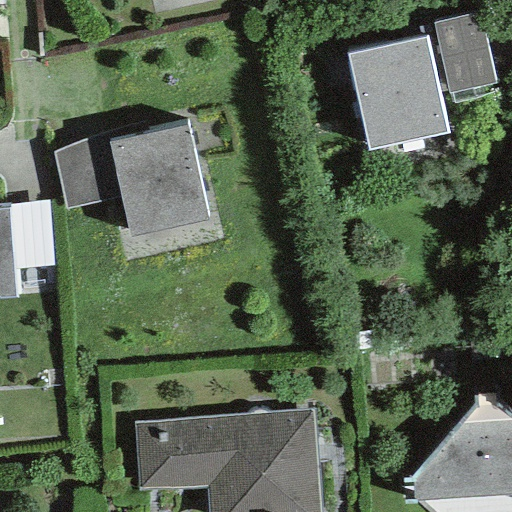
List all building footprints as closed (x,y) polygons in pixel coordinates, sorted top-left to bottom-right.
[(481,13),(434,23),(449,93),(495,83),(481,13)] [(427,39),(347,56),(368,150),(447,133),(427,39)] [(107,142),(146,134),(144,123),(92,138),(54,153),(66,209),(120,199),(107,142)] [(146,134),(107,142),(120,199),(129,236),(207,220),(187,125),(146,134)] [(13,271),(55,267),(47,202),(7,206),(13,271)] [(13,271),(7,206),(0,206),(0,300),(16,298),(13,271)] [(413,476),(415,502),(426,511),(511,511),(511,420),(496,406),(474,405),(413,476)] [(320,511),(313,409),(133,423),(138,491),(208,486),(209,511),(320,511)]
